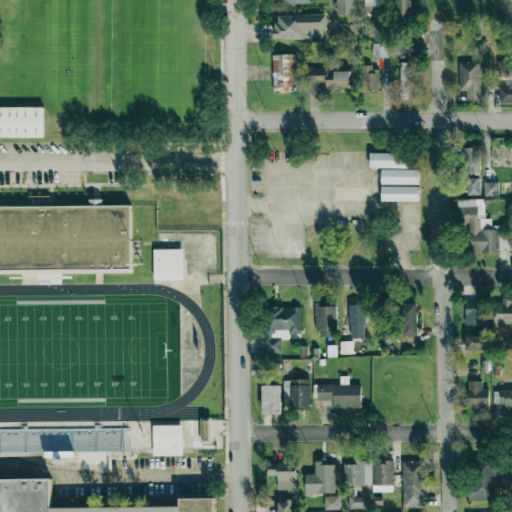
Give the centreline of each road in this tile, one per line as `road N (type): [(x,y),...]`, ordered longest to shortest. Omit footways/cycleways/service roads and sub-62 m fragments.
road 1 (residential): [(241,511),(233,0)]
road 2 (residential): [(434,22),(447,511)]
road 3 (residential): [(511,123),(235,123)]
road 4 (residential): [(511,278),(238,278)]
road 5 (residential): [(511,432),(240,433)]
road 6 (residential): [(236,162),(0,164)]
